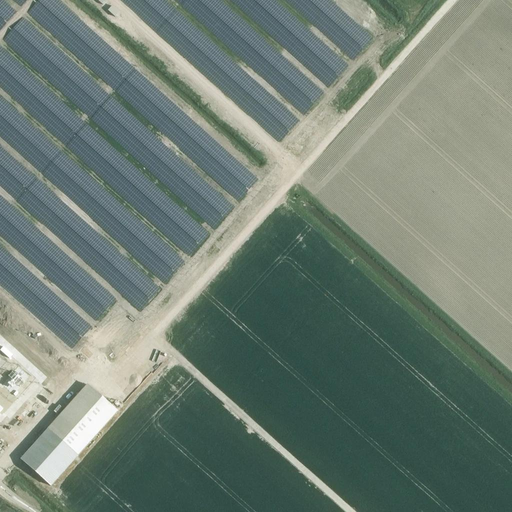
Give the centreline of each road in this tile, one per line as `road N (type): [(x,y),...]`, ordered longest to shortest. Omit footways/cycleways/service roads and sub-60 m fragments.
road 1 (track): [(348,511),(150,336),(105,383),(88,367),(0,463)]
road 2 (track): [(452,0),(150,336)]
